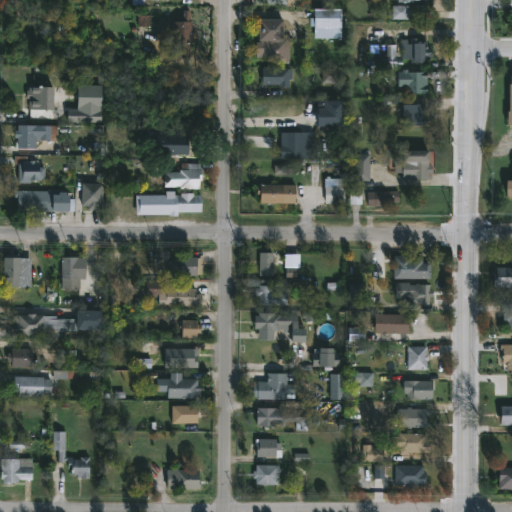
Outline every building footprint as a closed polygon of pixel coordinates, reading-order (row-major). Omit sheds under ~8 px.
[(339,9),(339,38),(312,38),(312,26),(308,26),(308,17),(311,17),(311,8),(339,9)] [(188,10),(189,30),(196,30),(196,36),(188,36),(188,58),(179,58),(180,44),(170,44),(170,22),(178,22),(178,17),(180,17),(180,10),(188,10)] [(281,18),(281,39),(288,39),(288,55),(293,55),(293,63),(273,63),(273,56),(253,56),(253,42),(258,42),(258,40),(253,40),(253,20),(258,20),(258,18),(281,18)] [(418,37),(418,41),(423,41),(423,48),(429,48),(430,57),(421,57),(421,61),(418,62),(408,63),(408,59),(400,59),(398,44),(400,44),(399,39),(405,39),(405,44),(408,44),(408,38),(418,37)] [(395,67),(368,67),(368,44),(395,45),(395,67)] [(287,68),(291,69),(292,71),(291,79),(288,79),(288,87),(277,87),(277,84),(259,84),(259,68),(287,68)] [(405,69),(405,72),(425,72),(425,93),(404,93),(404,86),(396,86),(396,72),(401,72),(401,69),(405,69)] [(41,85),(41,87),(48,87),(48,109),(27,110),(27,97),(23,97),(23,90),(26,90),(26,87),(31,87),(31,85),(41,85)] [(423,126),(400,126),(400,104),(425,104),(425,126),(423,126)] [(362,143),(348,143),(348,124),(353,124),(353,116),(362,116),(362,143)] [(55,126),(55,137),(49,136),(48,141),(38,140),(38,137),(34,137),(34,149),(15,148),(15,138),(12,138),(12,130),(15,130),(15,125),(55,126)] [(313,133),(313,152),(319,152),(319,157),(313,157),(313,159),(278,159),(278,133),(313,133)] [(426,150),(426,166),(430,166),(430,179),(400,179),(400,162),(398,162),(398,151),(426,150)] [(369,154),(368,181),(352,180),(353,154),(369,154)] [(43,167),(42,179),(39,178),(39,180),(29,180),(29,184),(15,183),(16,164),(12,164),(13,156),(26,156),(26,160),(34,160),(34,164),(36,164),(36,167),(43,167)] [(199,164),(198,181),(197,181),(197,189),(162,187),(162,172),(177,172),(177,170),(179,170),(179,163),(199,164)] [(100,184),(99,210),(85,210),(85,206),(78,205),(79,183),(100,184)] [(286,185),(285,203),(257,202),(257,195),(253,195),(254,187),(257,187),(257,184),(286,185)] [(47,194),(54,195),(54,192),(62,192),(62,195),(66,195),(66,199),(73,199),(73,213),(14,211),(14,198),(11,198),(11,191),(47,192),(47,194)] [(389,205),(366,206),(365,193),(397,191),(398,202),(389,202),(389,205)] [(192,193),(192,195),(201,195),(201,212),(177,212),(177,216),(168,216),(168,214),(136,214),(136,195),(178,195),(178,193),(192,193)] [(270,253),(270,276),(257,276),(255,253),(270,253)] [(409,256),(409,259),(421,259),(421,263),(429,263),(429,279),(391,279),(391,256),(409,256)] [(74,257),(77,289),(59,290),(58,257),(74,257)] [(195,257),(195,259),(200,258),(201,275),(169,276),(169,271),(164,271),(164,261),(169,261),(169,257),(195,257)] [(0,258),(18,258),(27,258),(28,286),(1,286),(0,258)] [(511,287),(491,287),(491,273),(493,273),(493,268),(511,268),(511,287)] [(273,280),(273,286),(271,286),(271,294),(287,294),(286,305),(257,305),(257,296),(253,296),(253,288),(257,288),(257,286),(241,286),(241,280),(273,280)] [(200,294),(199,307),(155,304),(156,298),(143,297),(144,281),(160,282),(160,287),(194,289),(194,294),(200,294)] [(363,284),(362,309),(345,309),(346,283),(363,284)] [(407,283),(407,285),(429,285),(429,290),(431,290),(431,295),(428,295),(428,305),(405,305),(406,299),(392,299),(393,283),(407,283)] [(511,306),(511,330),(507,330),(507,322),(501,322),(500,306),(511,306)] [(96,311),(96,331),(64,331),(64,338),(53,338),(53,332),(42,332),(42,335),(14,335),(14,337),(10,337),(10,315),(33,314),(41,315),(41,316),(55,316),(55,319),(69,319),(69,324),(71,324),(71,311),(96,311)] [(272,313),(272,316),(296,316),(296,329),(301,329),(301,343),(286,343),(286,332),(256,332),(256,330),(252,330),(252,316),(256,316),(256,313),(272,313)] [(407,334),(372,334),(372,314),(407,314),(407,334)] [(182,339),(200,339),(200,321),(182,321),(182,339)] [(329,368),(309,368),(309,353),(315,353),(315,349),(324,349),(324,343),(329,343),(329,368)] [(511,345),(511,370),(505,370),(505,363),(500,363),(500,349),(498,349),(498,345),(511,345)] [(425,347),(425,356),(427,356),(427,361),(425,361),(425,371),(406,370),(406,346),(425,347)] [(29,349),(29,367),(9,367),(9,362),(5,362),(5,353),(9,353),(9,349),(29,349)] [(195,356),(195,368),(169,368),(169,359),(167,359),(167,349),(191,349),(191,356),(195,356)] [(285,387),(285,400),(254,400),(254,397),(250,397),(250,384),(255,384),(255,382),(267,382),(267,373),(299,373),(299,383),(296,383),(296,387),(285,387)] [(372,373),(372,387),(358,387),(358,383),(345,383),(345,373),(372,373)] [(49,380),(49,395),(41,395),(41,399),(15,397),(15,392),(10,392),(11,376),(40,377),(40,379),(49,380)] [(195,379),(194,399),(164,398),(164,379),(195,379)] [(430,381),(430,400),(405,399),(405,394),(401,394),(401,380),(430,381)] [(330,386),(330,401),(342,401),(342,386),(330,386)] [(195,406),(195,424),(177,424),(177,420),(171,420),(171,409),(177,409),(177,406),(195,406)] [(511,406),(511,425),(498,425),(499,406),(511,406)] [(410,408),(410,409),(428,410),(428,414),(424,414),(424,425),(426,425),(426,427),(410,427),(410,429),(397,427),(397,409),(406,409),(406,407),(410,408)] [(308,417),(307,431),(294,431),(294,422),(283,422),(283,427),(254,426),(254,408),(285,409),(285,413),(303,414),(303,417),(308,417)] [(63,432),(63,457),(70,457),(70,460),(78,460),(78,457),(88,458),(88,479),(75,479),(75,475),(64,473),(64,463),(56,463),(56,451),(50,451),(50,432),(63,432)] [(425,434),(425,442),(428,442),(428,453),(407,453),(407,455),(397,455),(398,448),(390,448),(390,437),(398,437),(398,434),(425,434)] [(279,443),(279,458),(253,457),(254,445),(255,445),(256,439),(273,439),(273,443),(279,443)] [(382,448),(381,462),(360,462),(361,445),(370,445),(370,448),(382,448)] [(16,480),(16,483),(9,483),(9,485),(0,485),(0,459),(31,459),(31,480),(16,480)] [(185,465),(185,470),(196,470),(196,490),(164,490),(164,470),(170,470),(170,467),(176,467),(176,470),(180,470),(180,465),(185,465)] [(276,466),(276,486),(253,485),(253,479),(251,478),(254,465),(276,466)] [(425,467),(425,469),(429,469),(429,487),(425,487),(425,490),(389,489),(389,465),(425,467)] [(511,489),(497,489),(497,467),(511,467),(511,489)]
